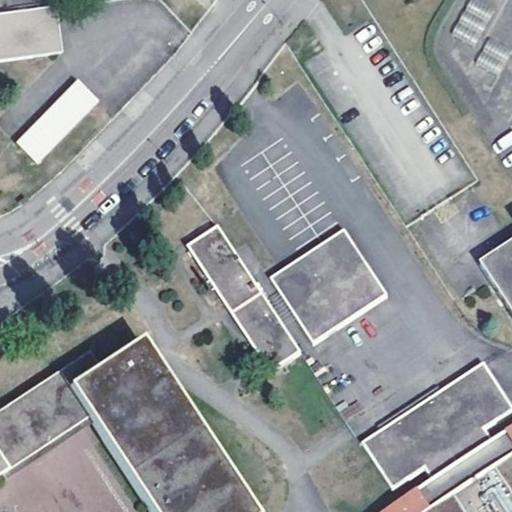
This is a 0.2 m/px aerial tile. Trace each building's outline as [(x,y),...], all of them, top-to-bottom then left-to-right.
[(452,35),(476,45),(491,11),(467,0),(452,35)] [(0,61),(59,54),(52,9),(0,15),(0,61)] [(74,83),(15,143),(34,163),(93,103),(74,83)] [(345,125),(358,146),(373,137),(360,116),(345,125)] [(299,354),(217,228),(187,248),(269,374),(299,354)] [(342,232),(269,280),(311,345),(385,297),(342,232)] [(511,243),(479,266),(511,316),(511,243)] [(251,511),(138,341),(97,368),(87,354),(0,412),(0,473),(85,417),(148,511),(251,511)] [(511,511),(511,435),(495,447),(484,430),(511,411),(511,409),(484,366),(482,364),(440,392),(379,431),(361,444),(391,490),(423,470),(435,487),(404,507),(401,502),(385,511),(511,511)] [(376,427),(379,431),(440,392),(437,387),(376,427)]
